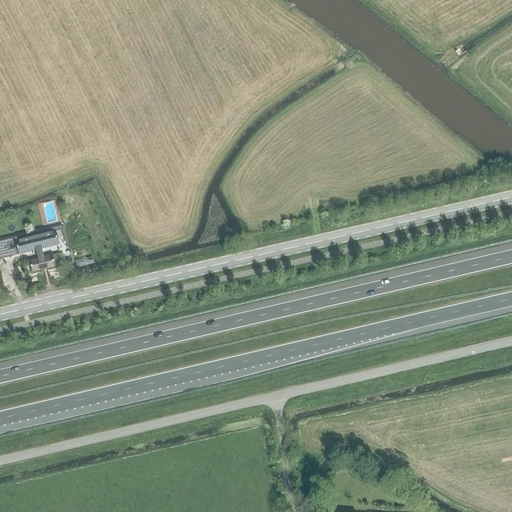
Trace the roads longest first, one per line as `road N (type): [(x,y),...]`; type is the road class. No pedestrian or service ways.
road 1 (motorway): [(511,256),(0,377)]
road 2 (motorway): [(0,419),(511,299)]
road 3 (unclassified): [(0,460),(511,340)]
road 4 (tertiary): [(0,314),(511,197)]
